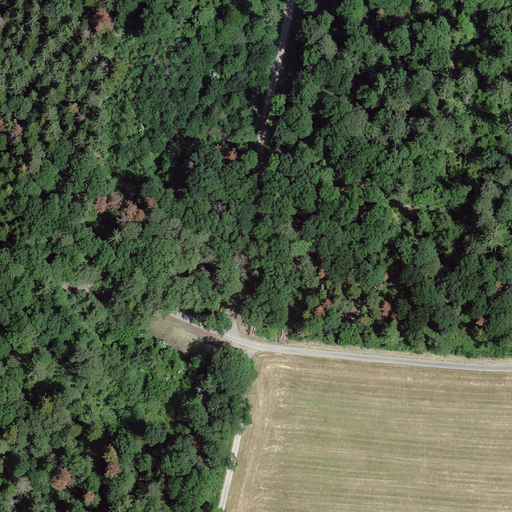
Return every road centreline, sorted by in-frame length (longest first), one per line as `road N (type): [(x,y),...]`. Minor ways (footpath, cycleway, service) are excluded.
road 1 (track): [(294,0),(226,331),(50,278),(0,275)]
road 2 (track): [(511,367),(296,350),(226,331)]
road 3 (track): [(221,511),(250,340)]
